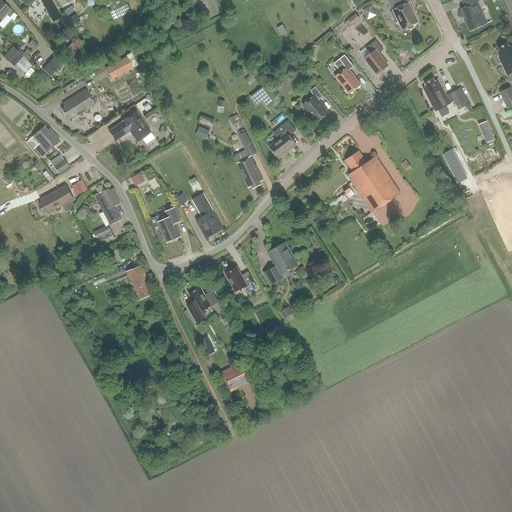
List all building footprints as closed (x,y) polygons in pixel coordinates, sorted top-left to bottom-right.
[(50,0),(42,0),(41,1),(52,22),(61,17),(50,0)] [(73,0),(55,0),(62,8),(73,0)] [(351,0),(351,1),(352,0),(356,9),(363,5),(360,0),(351,0)] [(399,21),(404,29),(407,28),(408,29),(410,29),(413,28),(414,25),(414,24),(417,23),(413,14),(414,14),(408,2),(407,3),(406,0),(387,0),(393,11),(392,11),(391,14),(393,17),(395,18),(396,17),(398,22),(399,21)] [(476,2),(478,1),(477,0),(461,0),(465,7),(461,9),(467,21),(465,22),(470,31),(486,23),(476,2)] [(9,18),(13,13),(0,1),(0,20),(5,15),(9,18)] [(369,7),(363,10),(367,19),(374,16),(369,7)] [(75,14),(69,18),(74,25),(80,21),(75,14)] [(361,19),(356,14),(345,23),(349,28),(352,25),(353,26),(361,19)] [(180,19),(172,22),(176,32),(183,29),(180,19)] [(282,25),(277,29),(282,35),(287,32),(282,25)] [(364,59),(377,74),(387,66),(378,54),(383,50),(376,41),(366,48),(370,54),(364,59)] [(71,58),(80,49),(73,42),(64,51),(71,58)] [(34,43),(30,48),(34,51),(38,46),(34,43)] [(507,75),(511,72),(511,47),(511,46),(508,47),(507,44),(499,48),(500,51),(498,52),(500,57),(499,58),(507,75)] [(16,66),(23,57),(12,48),(3,58),(14,67),(16,66)] [(349,94),(360,85),(349,71),(354,67),(344,55),(333,64),(340,73),(335,77),(349,94)] [(127,57),(105,68),(111,80),(133,69),(127,57)] [(50,76),(61,65),(54,58),(42,70),(50,76)] [(295,71),(300,66),(296,61),(291,65),(295,71)] [(251,74),(245,79),(250,86),(256,80),(251,74)] [(435,82),(433,79),(425,84),(426,87),(423,89),(435,112),(454,102),(459,110),(467,106),(459,90),(446,97),(438,81),(435,82)] [(262,87),(249,97),(256,106),(262,101),(268,96),(262,87)] [(317,122),(328,113),(318,101),(323,97),(315,87),(310,91),(314,96),(303,105),(317,122)] [(507,109),(511,106),(511,90),(511,88),(500,93),(507,109)] [(71,119),(95,105),(85,90),(62,104),(64,107),(61,109),(66,118),(69,116),(71,119)] [(136,142),(150,133),(135,111),(121,121),(122,122),(108,132),(115,141),(129,132),(136,142)] [(237,115),(230,119),(233,125),(240,121),(237,115)] [(269,147),(278,159),(296,145),(289,137),(296,131),(288,121),(277,130),(282,137),(269,147)] [(44,127),(33,137),(46,152),(59,141),(49,129),(47,131),(44,127)] [(199,127),(195,136),(203,139),(207,130),(199,127)] [(491,130),(482,134),(486,143),(495,139),(491,130)] [(246,132),(238,135),(245,151),(253,147),(246,132)] [(372,213),(400,194),(376,157),(366,164),(359,152),(346,161),(354,172),(349,175),(353,182),(352,183),(372,213)] [(252,189),(261,185),(259,183),(263,181),(251,156),(236,164),(248,188),(251,187),(252,189)] [(59,174),(70,166),(65,159),(54,167),(55,168),(53,169),(56,174),(58,173),(59,174)] [(406,160),(401,164),(405,170),(410,167),(406,160)] [(459,164),(450,169),(457,184),(467,179),(459,164)] [(151,169),(145,172),(150,181),(156,177),(151,168),(151,169)] [(45,171),(42,174),(47,180),(51,178),(45,171)] [(140,173),(131,178),(136,186),(144,181),(140,173)] [(81,181),(72,186),(76,194),(85,189),(81,181)] [(48,214),(73,200),(65,186),(40,200),(42,204),(39,205),(43,213),(46,212),(48,214)] [(109,189),(95,196),(110,225),(121,220),(114,207),(120,204),(113,190),(110,191),(109,189)] [(202,195),(193,200),(203,217),(196,221),(206,238),(222,229),(202,195)] [(83,206),(81,211),(88,214),(90,208),(83,206)] [(180,236),(174,223),(179,221),(174,209),(150,220),(156,233),(161,231),(166,242),(180,236)] [(111,233),(96,240),(100,247),(114,240),(111,233)] [(270,285),(282,278),(281,275),(298,266),(285,243),(268,252),(276,266),(264,273),(270,285)] [(115,265),(124,260),(120,252),(111,256),(115,265)] [(149,293),(152,292),(141,266),(126,273),(137,298),(140,297),(141,300),(150,296),(149,293)] [(256,288),(249,275),(243,278),(236,267),(225,273),(235,292),(244,287),(247,293),(256,288)] [(103,276),(92,281),(94,286),(105,281),(103,276)] [(338,277),(333,280),(335,285),(341,282),(338,277)] [(204,296),(200,288),(188,294),(194,306),(189,309),(196,323),(204,318),(200,312),(210,306),(211,307),(218,303),(212,292),(204,296)] [(228,312),(221,316),(225,323),(232,319),(228,312)] [(277,327),(267,332),(270,337),(280,332),(277,327)] [(230,392),(255,380),(245,361),(221,374),(230,392)]
